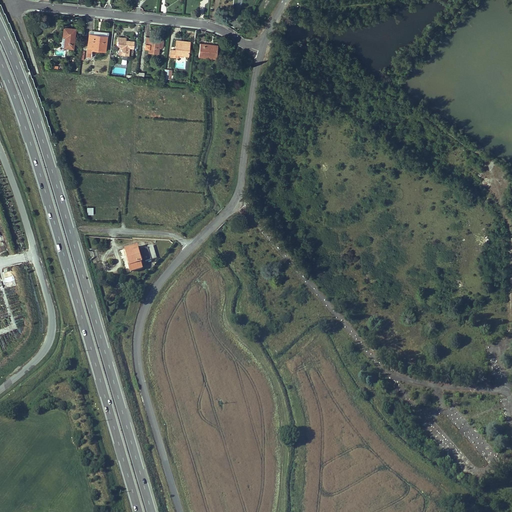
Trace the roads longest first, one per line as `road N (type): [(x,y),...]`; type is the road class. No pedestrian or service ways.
road 1 (trunk): [(152,511),(0,28)]
road 2 (trunk): [(0,62),(139,511)]
road 3 (tertiary): [(182,511),(137,354),(140,318),(156,284),(239,199)]
road 4 (unclassified): [(239,199),(390,372),(508,391)]
road 5 (residential): [(0,389),(40,355),(51,329),(0,151)]
road 6 (residential): [(263,53),(196,23),(14,4)]
road 7 (tertiary): [(239,199),(263,53)]
